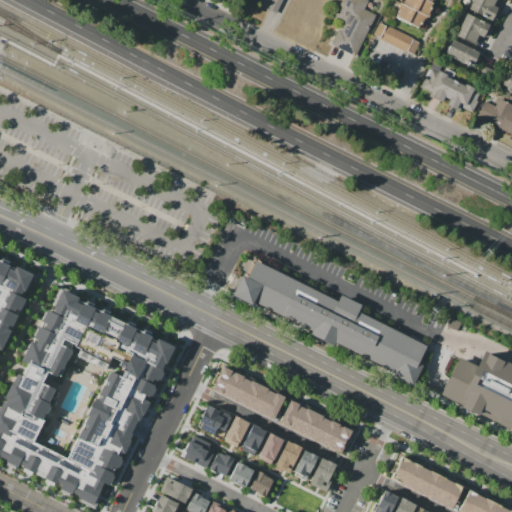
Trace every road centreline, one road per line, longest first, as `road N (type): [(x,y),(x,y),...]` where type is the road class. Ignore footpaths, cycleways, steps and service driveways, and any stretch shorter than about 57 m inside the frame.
road 1 (trunk): [(31,0),(511,248)]
road 2 (residential): [(511,162),(187,0)]
road 3 (trunk): [(437,162),(114,0)]
road 4 (secondary): [(335,381),(105,264)]
road 5 (residential): [(122,511),(217,320)]
road 6 (secondary): [(491,459),(335,381)]
